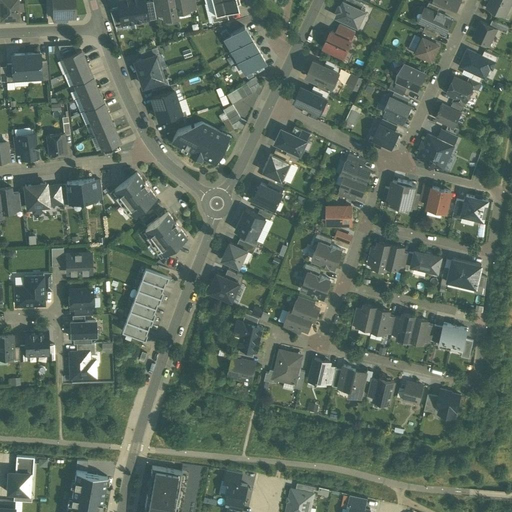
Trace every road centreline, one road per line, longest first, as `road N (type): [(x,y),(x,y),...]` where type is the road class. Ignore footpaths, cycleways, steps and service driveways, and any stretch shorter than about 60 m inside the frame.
road 1 (residential): [(325,347),(476,385),(483,321),(348,286)]
road 2 (residential): [(122,511),(144,417),(217,204)]
road 3 (residential): [(398,164),(499,193),(491,254),(367,225)]
road 4 (residential): [(398,164),(475,0)]
road 5 (residential): [(155,151),(0,175)]
road 6 (residential): [(155,151),(99,30)]
road 7 (residential): [(270,107),(388,160)]
